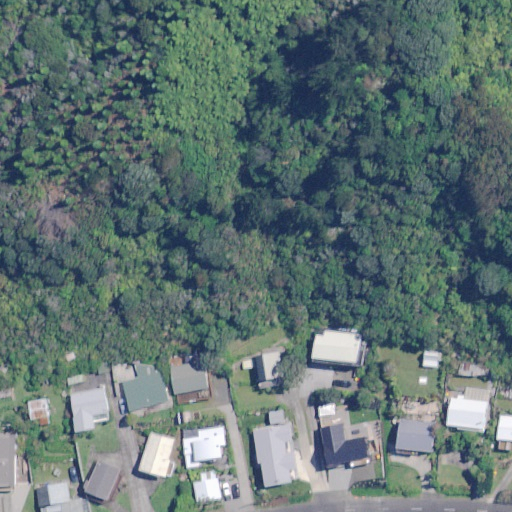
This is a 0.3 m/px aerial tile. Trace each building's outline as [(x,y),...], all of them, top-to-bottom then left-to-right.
[(365,335),(318,331),(315,362),(367,367),(368,356),(363,356),(365,335)] [(441,353),(428,352),(427,367),(440,368),(441,353)] [(275,388),(269,355),(257,357),(263,390),(275,388)] [(208,362),(174,368),(178,394),(183,393),(185,404),(214,399),(208,362)] [(157,373),(155,363),(139,367),(141,379),(125,383),(133,412),(171,402),(164,371),(157,373)] [(67,375),(70,387),(87,383),(84,371),(67,375)] [(111,413),(107,388),(92,391),(92,386),(72,390),(79,433),(98,429),(97,423),(110,421),(109,414),(111,413)] [(491,391),(468,388),(467,398),(454,396),(451,427),(487,431),(491,391)] [(53,424),(48,399),(30,403),(35,428),(53,424)] [(337,399),(320,400),(320,410),(337,410),(337,399)] [(417,413),(417,404),(404,403),(404,412),(417,413)] [(511,417),(503,417),(501,450),(511,450),(511,417)] [(367,430),(357,421),(350,430),(352,432),(336,451),(349,463),(358,453),(369,463),(381,450),(363,434),(367,430)] [(438,424),(401,421),(399,452),(402,454),(402,450),(435,452),(438,424)] [(296,442),(292,425),(256,432),(262,463),(264,463),(270,488),(296,482),(294,471),(301,470),(298,453),(291,454),(288,443),(296,442)] [(213,430),(190,433),(193,453),(199,452),(200,462),(227,458),(225,446),(230,445),(227,427),(213,430)] [(143,471),(171,478),(175,461),(173,460),(178,440),(152,433),(143,471)] [(19,457),(24,457),(24,448),(18,448),(18,437),(0,437),(0,491),(20,491),(19,457)] [(124,468),(101,460),(89,492),(112,500),(124,468)] [(224,499),(218,471),(194,476),(201,504),(224,499)] [(72,502),(70,483),(41,488),(44,511),(91,511),(90,499),(72,502)]
